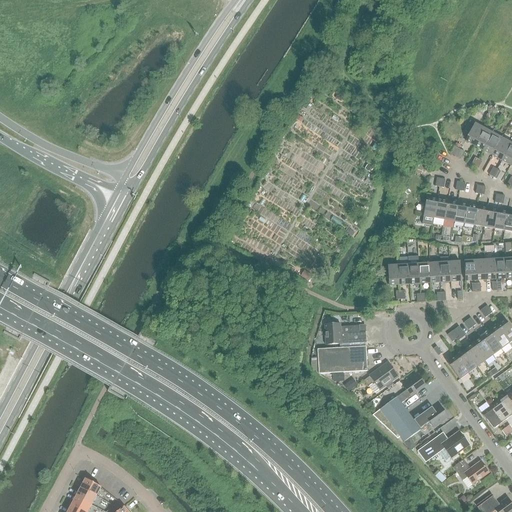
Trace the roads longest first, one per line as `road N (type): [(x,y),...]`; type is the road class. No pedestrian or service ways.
road 1 (trunk): [(330,511),(223,409),(0,280)]
road 2 (trunk): [(0,307),(177,408),(300,511)]
road 3 (primary): [(0,440),(130,194)]
road 4 (primary): [(113,197),(0,411)]
road 5 (secondary): [(130,194),(248,0)]
road 6 (secondary): [(236,0),(124,176)]
road 7 (residential): [(160,511),(128,478),(77,450),(46,511)]
road 8 (residential): [(511,473),(422,350)]
road 9 (trunk): [(124,176),(0,118)]
road 10 (trunk): [(0,138),(113,197)]
